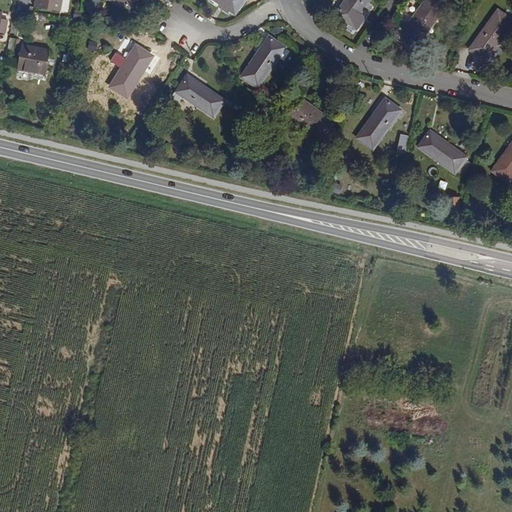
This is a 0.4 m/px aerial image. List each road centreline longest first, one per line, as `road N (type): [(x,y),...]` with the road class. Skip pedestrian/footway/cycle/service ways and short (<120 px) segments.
road 1 (primary): [(223,200),(511,275)]
road 2 (primary): [(511,259),(223,200)]
road 3 (primary): [(223,200),(0,147)]
road 4 (residential): [(358,63),(511,99)]
